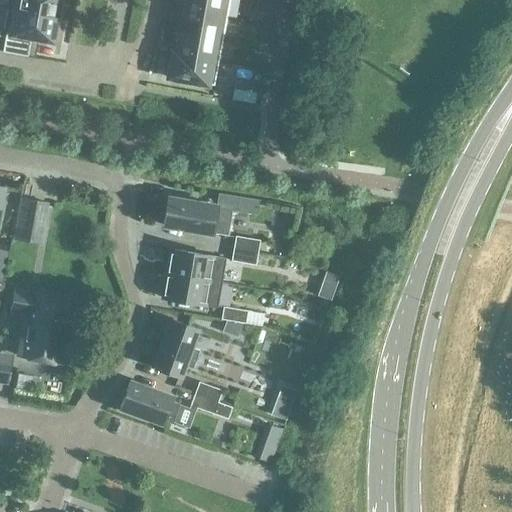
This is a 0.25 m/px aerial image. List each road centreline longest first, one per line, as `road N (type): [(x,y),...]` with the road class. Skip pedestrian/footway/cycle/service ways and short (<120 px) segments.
road 1 (tertiary): [(511,95),(469,156),(407,310),(381,429),(382,511)]
road 2 (tertiary): [(412,511),(416,424),(437,307),(455,248),(511,127)]
road 3 (residential): [(77,434),(130,342),(137,311),(117,181)]
